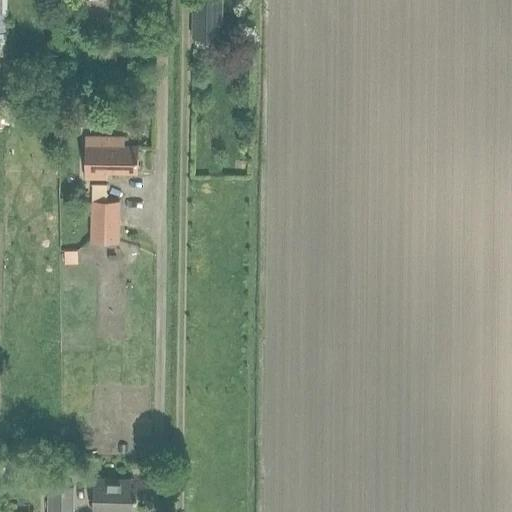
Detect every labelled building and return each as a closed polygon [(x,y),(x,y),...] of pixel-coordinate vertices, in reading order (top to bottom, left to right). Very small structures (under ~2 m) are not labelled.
[(0,0),(0,56),(5,56),(6,32),(7,32),(8,0),(0,0)] [(75,0),(75,8),(113,8),(112,0),(75,0)] [(223,0),(193,0),(193,38),(223,38),(223,0)] [(59,100),(57,55),(42,56),(44,100),(59,100)] [(90,118),(86,125),(90,131),(97,131),(101,124),(97,118),(90,118)] [(124,137),(106,137),(86,136),(85,178),(109,179),(109,172),(137,173),(138,146),(124,146),(124,137)] [(120,201),(92,201),(91,242),(119,243),(120,201)] [(78,251),(65,251),(65,267),(78,267),(78,251)] [(92,511),(135,511),(137,486),(131,486),(131,480),(93,479),(92,511)] [(0,495),(8,496),(8,482),(0,481),(0,495)] [(49,485),(48,511),(74,511),(75,485),(49,485)]
